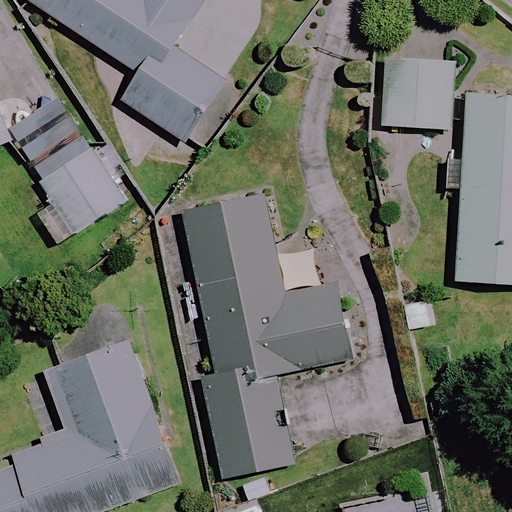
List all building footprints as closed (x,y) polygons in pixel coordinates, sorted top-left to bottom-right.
[(31,0),(144,75),(126,101),(190,143),(229,83),(177,49),(209,0),(31,0)] [(458,63),(390,61),(388,128),(455,131),(458,63)] [(511,100),(474,98),(470,160),(452,159),(450,191),(468,192),(463,283),(511,285),(511,100)] [(0,150),(15,144),(0,109),(0,150)] [(128,200),(92,149),(37,188),(54,212),(45,218),(64,245),(128,200)] [(292,296),(272,192),(188,208),(222,378),(209,380),(229,479),(298,466),(280,376),(359,360),(344,285),(292,296)] [(0,511),(110,511),(181,486),(130,347),(51,376),(75,439),(0,466),(0,511)] [(399,511),(387,503),(380,511),(399,511)]
